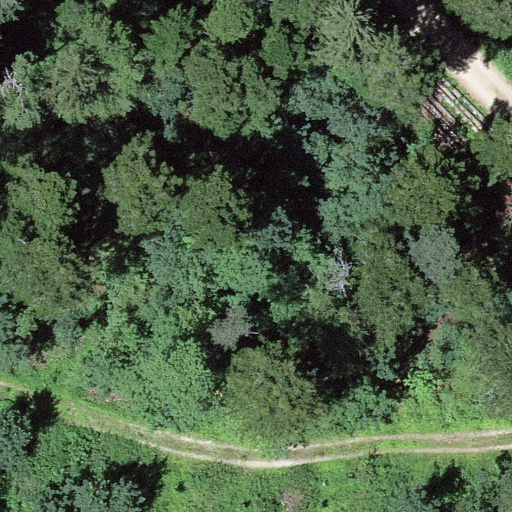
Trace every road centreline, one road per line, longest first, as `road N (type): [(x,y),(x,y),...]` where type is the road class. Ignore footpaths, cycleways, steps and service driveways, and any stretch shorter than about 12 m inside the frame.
road 1 (track): [(511,435),(275,460),(0,393)]
road 2 (track): [(511,151),(478,128),(372,0)]
